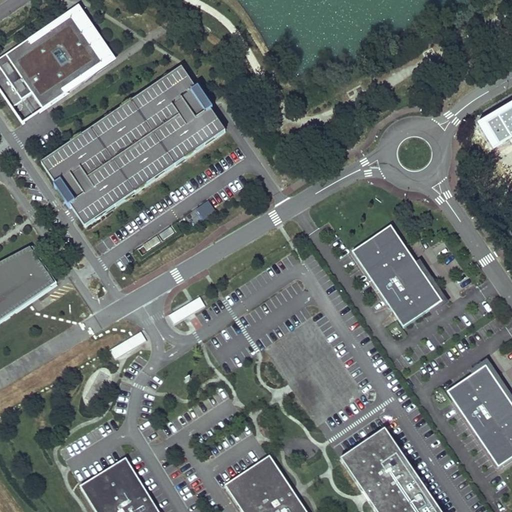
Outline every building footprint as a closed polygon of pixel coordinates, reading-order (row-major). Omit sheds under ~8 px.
[(36,43),(33,39),(0,61),(0,90),(23,124),(70,93),(67,89),(104,65),(72,18),(36,43)] [(182,69),(50,158),(64,179),(62,180),(77,202),(79,200),(84,208),(93,222),(225,133),(219,123),(211,112),(212,110),(198,89),(196,90),(182,69)] [(209,203),(187,216),(193,227),(215,214),(209,203)] [(171,227),(160,234),(164,239),(174,232),(171,227)] [(440,303),(415,266),(417,265),(391,227),(353,253),(404,329),(430,311),(440,303)] [(0,321),(57,283),(32,247),(0,264),(0,321)] [(205,307),(200,299),(179,311),(169,317),(174,326),(194,314),(205,307)] [(312,320),(265,349),(275,366),(276,381),(288,380),(291,385),(302,378),(296,369),(307,363),(305,347),(314,341),(316,341),(318,360),(322,357),(322,348),(328,344),(312,320)] [(146,342),(141,333),(110,352),(115,361),(146,342)] [(511,459),(511,405),(511,406),(510,407),(485,369),(474,377),(473,376),(447,394),(498,469),(511,459)] [(93,383),(99,389),(108,380),(103,374),(93,383)] [(310,388),(299,389),(302,414),(341,409),(338,393),(325,395),(322,378),(309,380),(310,388)] [(441,511),(386,429),(341,459),(366,497),(376,511),(441,511)] [(306,511),(295,495),(270,457),(225,487),(241,511),(306,511)] [(158,511),(126,459),(80,487),(95,511),(158,511)]
